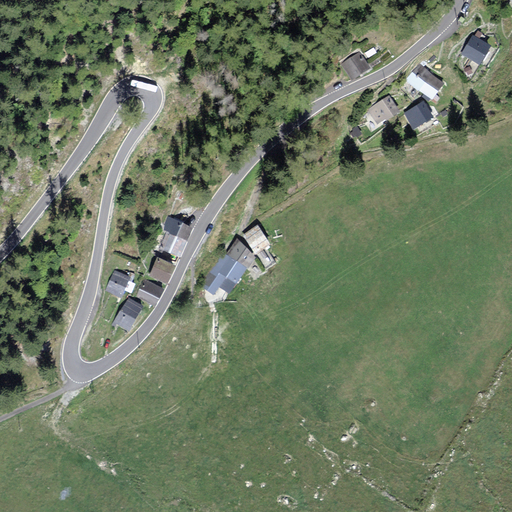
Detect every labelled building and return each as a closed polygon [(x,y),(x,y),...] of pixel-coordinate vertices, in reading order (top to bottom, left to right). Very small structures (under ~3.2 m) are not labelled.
[(490,46),(473,36),(463,53),(480,63),(490,46)] [(369,68),(360,53),(344,64),(353,78),(369,68)] [(424,69),(420,65),(407,80),(411,83),(420,89),(432,98),(442,83),(432,75),(424,69)] [(398,110),(389,97),(369,109),(378,123),(398,110)] [(432,117),(424,102),(405,113),(414,128),(432,117)] [(169,218),(164,229),(168,231),(187,240),(192,228),(169,218)] [(268,244),(258,227),(245,235),(256,252),(268,244)] [(179,256),(187,240),(168,231),(160,247),(179,256)] [(253,256),(237,239),(226,255),(245,268),(253,256)] [(229,291),(245,268),(226,255),(225,254),(203,285),(214,293),(220,285),(229,291)] [(175,266),(158,258),(150,275),(167,282),(175,266)] [(129,278),(115,271),(107,289),(121,296),(129,278)] [(163,289),(145,281),(138,296),(156,304),(163,289)] [(142,306),(129,298),(115,321),(128,329),(142,306)]
